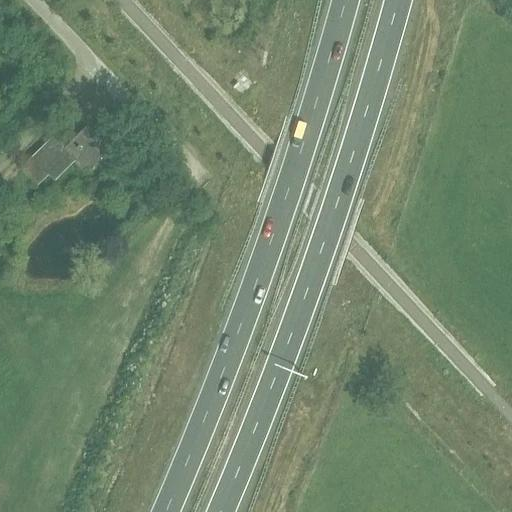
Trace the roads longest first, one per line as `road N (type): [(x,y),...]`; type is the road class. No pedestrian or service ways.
road 1 (trunk): [(218,511),(311,280),(398,0)]
road 2 (trunk): [(344,0),(277,215),(165,511)]
road 3 (unclassified): [(93,65),(206,179)]
road 4 (unclassified): [(0,159),(93,65)]
